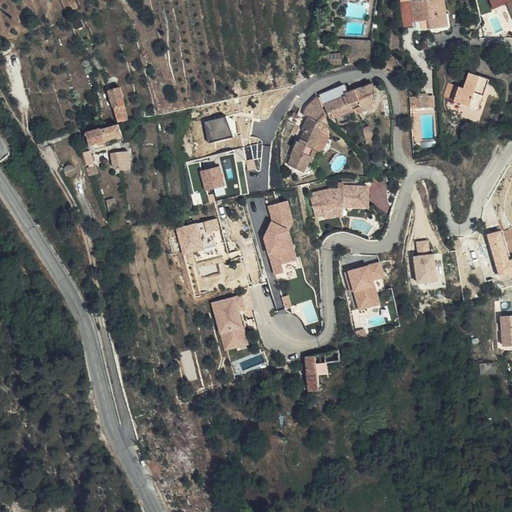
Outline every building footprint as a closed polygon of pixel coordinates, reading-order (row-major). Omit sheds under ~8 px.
[(423,0),(400,4),(404,28),(415,26),(415,22),(422,21),(428,21),(429,26),(430,34),(448,31),(444,0),(423,0)] [(511,0),(491,0),(494,8),(509,2),(511,10),(511,0)] [(349,48),(348,57),(370,57),(372,41),(338,40),(337,47),(349,48)] [(342,60),(341,53),(318,56),(319,63),(342,60)] [(459,87),(456,95),(454,102),(478,110),(489,79),(470,73),(464,88),(459,86),(459,87)] [(376,93),(373,84),(360,89),(360,88),(346,93),(347,96),(325,104),(329,113),(332,112),(334,118),(355,110),(357,112),(364,110),(364,111),(374,107),(373,104),(375,103),(372,94),(376,93)] [(452,85),(449,93),(456,95),(459,87),(452,85)] [(129,119),(122,87),(110,89),(119,121),(129,119)] [(205,121),(210,141),(232,135),(227,115),(205,121)] [(293,155),(288,166),(297,169),(298,168),(305,171),(309,162),(312,163),(316,152),(314,151),(322,130),(316,128),(317,124),(307,120),(303,129),(305,131),(300,142),(298,142),(292,154),(293,155)] [(123,136),(120,124),(119,124),(108,128),(110,140),(123,136)] [(101,128),(86,133),(90,146),(110,140),(108,128),(101,129),(101,128)] [(167,132),(166,131),(160,132),(162,148),(169,148),(168,146),(172,144),(172,133),(167,132)] [(92,150),(85,151),(86,164),(94,163),(92,150)] [(131,169),(128,152),(117,154),(119,167),(120,170),(131,169)] [(201,168),(205,189),(226,185),(223,164),(201,168)] [(345,216),(345,207),(370,208),(371,183),(339,182),(339,188),(314,188),(313,216),(345,216)] [(92,208),(89,198),(81,201),(84,211),(92,208)] [(262,205),(277,273),(286,271),(284,263),(299,259),(291,226),(296,225),(290,199),(262,205)] [(218,254),(214,230),(221,229),(219,217),(179,225),(184,254),(205,250),(206,256),(218,254)] [(418,250),(431,249),(430,239),(417,240),(418,250)] [(439,281),(437,252),(415,254),(417,283),(439,281)] [(382,260),(349,268),(359,309),(382,304),(376,279),(386,276),(382,260)] [(289,294),(282,296),(278,283),(271,285),(277,308),(292,304),(289,294)] [(243,293),(213,300),(224,350),(250,344),(242,309),(247,308),(243,293)] [(481,332),(481,316),(470,316),(471,332),(481,332)] [(327,354),(328,364),(334,362),(341,361),(339,350),(327,354)] [(328,364),(327,354),(307,357),(310,391),(319,390),(318,374),(329,373),(328,364)] [(496,375),(495,363),(480,365),(481,376),(496,375)]
